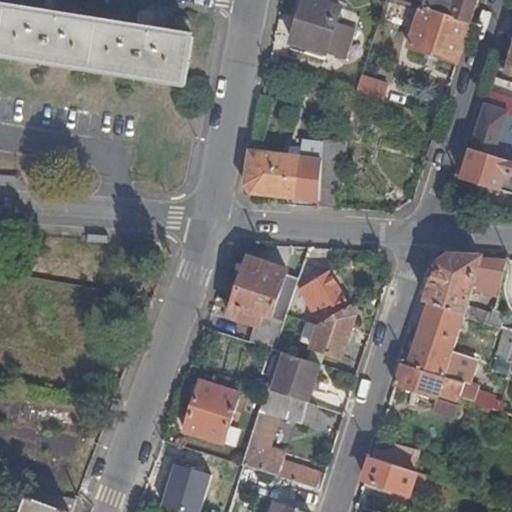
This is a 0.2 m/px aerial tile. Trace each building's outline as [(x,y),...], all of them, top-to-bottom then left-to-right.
[(306,0),(293,39),(346,57),(356,27),(338,21),(342,7),(321,0),(306,0)] [(472,21),(479,0),(426,0),(424,6),(472,21)] [(46,14),(63,17),(64,8),(55,6),(47,5),(46,14)] [(194,37),(155,31),(138,28),(63,17),(46,14),(0,6),(0,54),(185,84),(194,37)] [(459,61),(472,21),(424,6),(412,46),(459,61)] [(138,28),(155,31),(156,22),(147,21),(140,20),(138,28)] [(363,76),(359,95),(386,101),(390,82),(363,76)] [(511,94),(492,88),(487,103),(511,110),(511,94)] [(511,110),(487,103),(473,150),(498,157),(508,124),(511,124),(511,110)] [(511,124),(508,124),(498,157),(511,160),(511,124)] [(255,195),(324,197),(325,154),(326,143),(326,142),(308,141),(308,154),(253,151),(250,188),(255,195)] [(325,154),(346,155),(346,144),(326,143),(325,154)] [(473,150),(463,178),(503,189),(508,173),(511,174),(511,160),(498,157),(473,150)] [(322,207),(338,207),(339,184),(345,184),(346,155),(325,154),(324,197),(322,207)] [(503,280),(507,258),(452,254),(442,260),(430,302),(467,314),(470,303),(474,288),(499,295),(503,280)] [(258,326),(254,339),(279,347),(290,311),(301,277),(289,272),(289,270),(252,257),(232,317),(258,326)] [(324,318),(353,303),(335,270),(306,286),(314,300),(307,304),(312,311),(319,308),(324,318)] [(28,308),(36,310),(39,290),(32,289),(28,308)] [(39,290),(36,310),(30,347),(78,355),(85,323),(89,324),(93,300),(39,290)] [(430,302),(411,363),(468,382),(473,369),(452,362),(467,314),(430,302)] [(360,315),(353,303),(324,318),(325,320),(317,345),(347,354),(360,315)] [(492,306),(491,310),(470,303),(467,314),(501,325),(505,310),(496,307),(492,306)] [(508,359),(511,348),(511,340),(504,338),(493,375),(502,378),(508,359)] [(342,367),(347,354),(317,345),(313,357),(324,361),(342,367)] [(312,400),(324,361),(313,357),(288,350),(276,388),(312,400)] [(405,361),(397,385),(422,393),(421,397),(438,403),(437,407),(459,414),(464,396),(468,382),(411,363),(405,361)] [(242,393),(205,381),(188,430),(226,442),(242,393)] [(468,382),(464,396),(494,405),(496,399),(478,393),(479,386),(468,382)] [(312,421),(317,402),(312,400),(276,388),(272,387),(266,406),(287,413),(312,421)] [(278,444),(287,413),(266,406),(256,437),(278,444)] [(381,436),(374,457),(414,470),(422,449),(381,436)] [(323,490),(332,462),(278,444),(256,437),(246,466),(288,479),(323,490)] [(203,467),(207,454),(181,446),(177,459),(203,467)] [(374,457),(367,478),(411,493),(419,471),(414,470),(374,457)] [(208,474),(221,478),(225,468),(211,464),(208,474)] [(315,511),(323,490),(288,479),(277,511),(315,511)] [(190,499),(156,489),(152,500),(187,511),(190,499)] [(71,511),(77,498),(30,491),(22,511),(71,511)]
